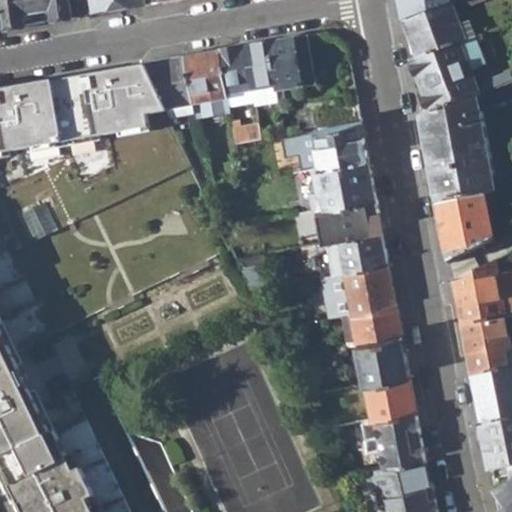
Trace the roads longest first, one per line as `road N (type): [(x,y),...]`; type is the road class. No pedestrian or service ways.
road 1 (residential): [(367,0),(470,511)]
road 2 (residential): [(0,58),(347,0)]
